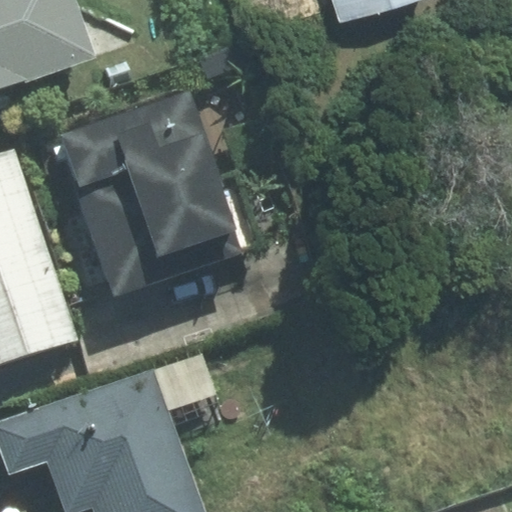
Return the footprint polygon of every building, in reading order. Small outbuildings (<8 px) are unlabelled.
[(0,0),(0,108),(100,74),(74,0),(0,0)] [(250,0),(262,33),(341,5),(347,23),(411,0),(250,0)] [(243,250),(194,101),(59,148),(118,320),(185,297),(177,273),(243,250)] [(13,152),(0,156),(0,381),(86,349),(13,152)] [(208,511),(154,369),(0,427),(0,455),(10,482),(47,468),(63,511),(208,511)]
